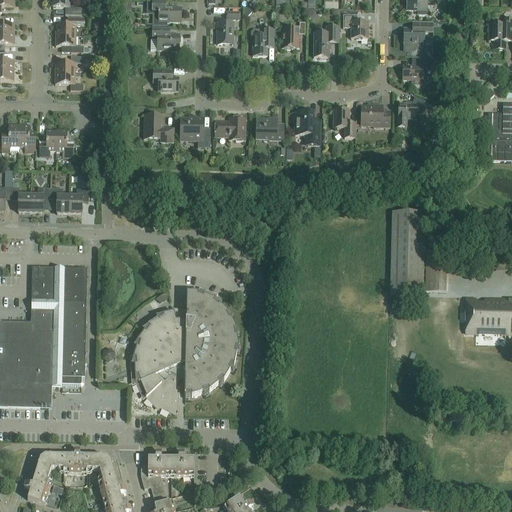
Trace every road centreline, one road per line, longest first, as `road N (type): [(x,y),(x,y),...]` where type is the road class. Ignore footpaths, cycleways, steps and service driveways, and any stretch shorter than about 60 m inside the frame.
road 1 (tertiary): [(248,437),(259,288),(235,248),(195,236),(0,232)]
road 2 (residential): [(201,0),(203,102),(260,106),(289,95),(374,90),(383,0)]
road 3 (residential): [(0,425),(130,434)]
road 4 (tertiary): [(334,511),(288,505),(267,490),(249,459),(248,437)]
